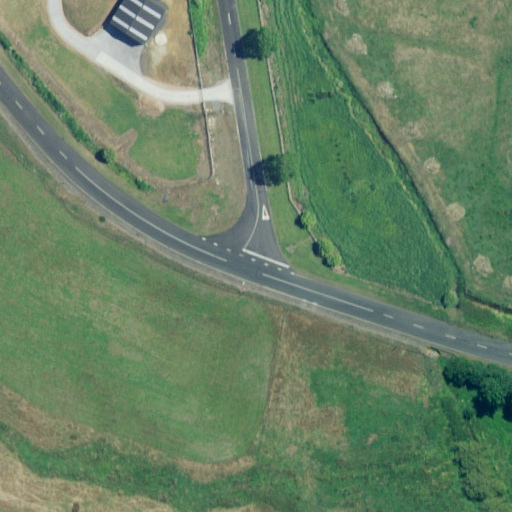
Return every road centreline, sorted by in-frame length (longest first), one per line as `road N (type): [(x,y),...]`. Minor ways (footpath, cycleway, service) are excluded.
road 1 (unclassified): [(241,266),(132,214),(84,176),(0,83)]
road 2 (unclassified): [(511,352),(241,266)]
road 3 (unclassified): [(241,266),(258,213),(225,0)]
